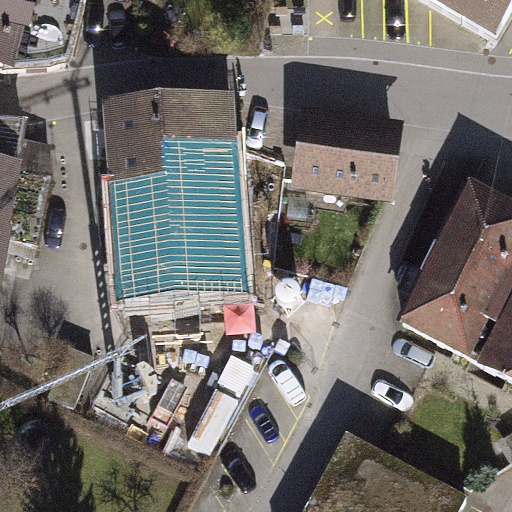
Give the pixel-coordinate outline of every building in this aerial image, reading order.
[(83,0),(0,0),(0,67),(15,71),(65,67),(83,0)] [(511,0),(396,0),(470,44),(496,0),(511,0)] [(230,104),(113,114),(121,235),(128,235),(132,308),(227,301),(219,149),(232,148),(230,104)] [(403,141),(311,127),(301,197),(393,210),(403,141)] [(0,246),(33,253),(50,181),(18,174),(25,133),(0,131),(0,246)] [(511,204),(467,181),(391,326),(511,389),(511,204)] [(460,511),(464,505),(341,439),(301,511),(460,511)]
